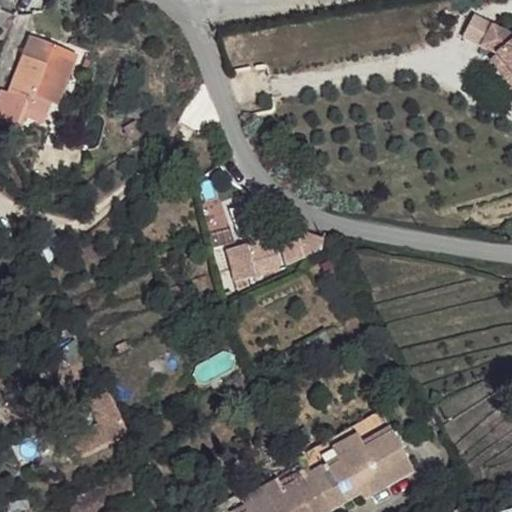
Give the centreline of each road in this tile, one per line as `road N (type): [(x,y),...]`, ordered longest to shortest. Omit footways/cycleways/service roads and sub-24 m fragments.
road 1 (unclassified): [(511,251),(305,219),(266,188),(233,143),(202,20)]
road 2 (residential): [(202,20),(343,0)]
